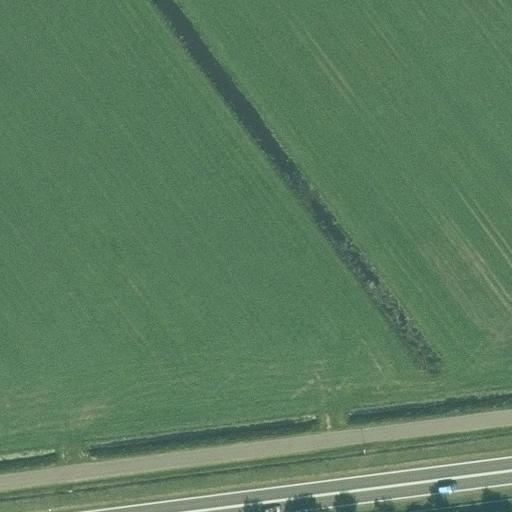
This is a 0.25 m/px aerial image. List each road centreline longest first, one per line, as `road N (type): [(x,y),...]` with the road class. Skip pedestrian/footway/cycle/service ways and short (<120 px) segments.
road 1 (unclassified): [(0,481),(511,416)]
road 2 (trunk): [(187,511),(511,469)]
